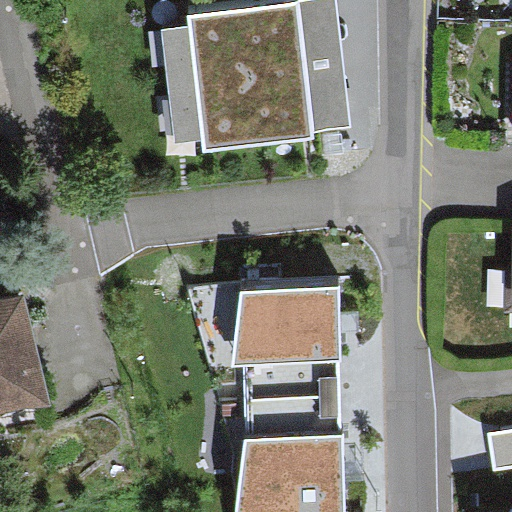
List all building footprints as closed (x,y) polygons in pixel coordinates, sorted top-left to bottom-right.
[(204,142),(314,129),(313,124),(298,0),(196,0),(188,1),(189,13),(202,127),(204,142)] [(337,0),(298,0),(313,124),(351,119),(337,0)] [(202,127),(189,13),(161,16),(174,130),(202,127)] [(340,270),(237,276),(229,347),(343,347),(340,270)] [(0,406),(52,393),(24,283),(0,289),(0,406)] [(346,511),(344,419),(246,421),(231,492),(235,511),(346,511)] [(474,502),(475,511),(511,511),(511,494),(510,495),(474,502)]
